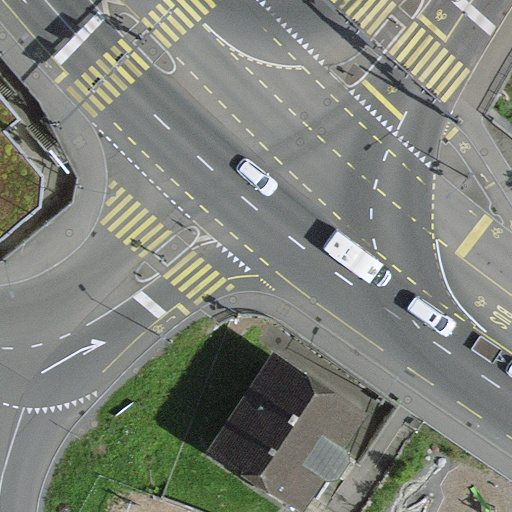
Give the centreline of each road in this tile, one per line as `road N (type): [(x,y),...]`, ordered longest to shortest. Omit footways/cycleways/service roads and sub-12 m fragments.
road 1 (primary): [(263,159),(418,300),(511,371)]
road 2 (residential): [(40,347),(90,329),(263,159)]
road 3 (primary): [(415,0),(360,67),(263,159)]
road 4 (primary): [(116,0),(263,159)]
road 5 (residential): [(0,495),(40,347)]
